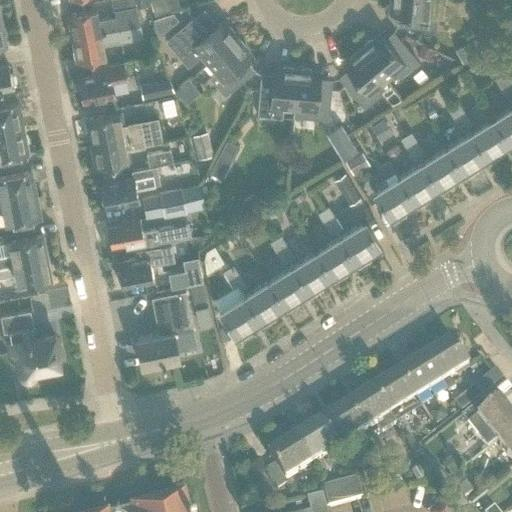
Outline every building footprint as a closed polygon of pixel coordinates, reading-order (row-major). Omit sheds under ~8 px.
[(69,25),(71,27),(73,37),(139,25),(135,6),(133,0),(111,0),(115,16),(99,20),(96,8),(68,14),(69,17),(68,19),(69,25)] [(390,0),(390,2),(392,4),(391,12),(404,13),(402,26),(435,29),(437,17),(440,18),(442,0),(390,0)] [(501,12),(511,32),(511,6),(501,12)] [(501,12),(490,17),(501,38),(511,32),(501,12)] [(222,21),(212,29),(199,13),(168,40),(188,64),(201,53),(208,62),(238,37),(230,27),(227,27),(222,21)] [(140,25),(139,25),(73,37),(75,48),(74,50),(75,56),(77,58),(77,61),(106,56),(103,44),(143,37),(140,25)] [(387,44),(380,35),(374,40),(371,40),(361,48),(385,78),(395,70),(401,76),(418,62),(397,36),(387,44)] [(478,36),(455,50),(463,62),(485,48),(478,36)] [(210,77),(225,95),(250,73),(242,64),(251,56),(246,50),(247,47),(238,37),(208,62),(216,72),(210,77)] [(376,86),(385,78),(361,48),(351,56),(350,59),(344,64),(352,74),(343,82),(364,107),(381,92),(376,86)] [(104,64),(105,72),(79,77),(83,101),(113,95),(111,83),(127,80),(123,61),(104,64)] [(0,89),(13,87),(12,84),(15,81),(14,75),(10,72),(8,64),(0,65),(0,89)] [(281,106),(294,107),(297,68),(284,67),(282,69),(274,68),(273,80),(261,79),(258,112),(281,114),(281,106)] [(319,84),(320,72),(312,71),(310,69),(297,68),(294,107),(306,108),(306,116),(328,118),(331,85),(319,84)] [(496,79),(503,90),(511,84),(511,81),(507,73),(496,79)] [(157,92),(173,88),(169,76),(154,79),(157,92)] [(154,79),(140,82),(143,95),(157,92),(154,79)] [(511,84),(503,90),(509,101),(511,99),(511,84)] [(448,109),(455,119),(466,113),(459,102),(448,109)] [(0,129),(22,125),(18,103),(0,105),(0,129)] [(511,106),(494,118),(509,142),(511,147),(511,146),(511,106)] [(143,135),(145,145),(163,142),(158,118),(140,121),(122,125),(119,111),(87,118),(92,145),(143,135)] [(472,123),(466,113),(455,119),(461,130),(472,123)] [(470,133),(485,157),(488,162),(501,153),(498,149),(509,142),(494,118),(470,133)] [(26,124),(22,125),(0,129),(0,158),(28,154),(23,129),(26,128),(26,124)] [(340,125),(326,133),(343,160),(357,151),(347,136),(340,125)] [(400,138),(407,149),(418,142),(411,131),(400,138)] [(192,135),(198,159),(213,155),(207,132),(192,135)] [(446,147),(461,172),(464,176),(477,168),(475,164),(485,157),(470,133),(446,147)] [(145,146),(145,145),(143,135),(92,145),(96,168),(129,161),(126,148),(131,147),(132,148),(145,146)] [(210,173),(223,180),(240,146),(227,139),(226,141),(211,170),(210,173)] [(418,142),(407,149),(414,160),(425,153),(418,142)] [(422,162),(437,187),(440,191),(453,183),(451,179),(461,172),(446,147),(422,162)] [(170,148),(147,153),(149,166),(173,161),(170,148)] [(378,166),(385,178),(395,171),(396,171),(389,159),(378,166)] [(398,177),(414,201),(416,206),(430,198),(427,193),(437,187),(422,162),(398,177)] [(132,170),(134,177),(101,183),(104,194),(102,196),(103,202),(106,204),(106,207),(138,200),(136,187),(161,182),(157,165),(132,170)] [(0,200),(36,194),(31,171),(0,176),(0,200)] [(406,213),(403,208),(414,201),(398,177),(395,171),(385,178),(389,183),(374,192),(389,217),(390,216),(392,221),(406,213)] [(334,180),(349,205),(360,198),(345,173),(334,180)] [(181,187),(159,191),(162,204),(183,199),(181,187)] [(254,192),(242,200),(250,212),(263,204),(254,192)] [(0,200),(0,210),(3,210),(6,224),(40,218),(36,194),(0,200)] [(162,204),(164,216),(186,212),(183,199),(162,204)] [(318,213),(324,224),(335,217),(329,206),(318,213)] [(142,231),(139,216),(120,220),(120,222),(108,225),(112,246),(144,240),(145,247),(176,241),(172,225),(142,231)] [(335,217),(324,224),(331,234),(342,227),(335,217)] [(340,237),(355,261),(358,266),(371,257),(368,253),(379,246),(364,222),(340,237)] [(6,254),(0,254),(0,265),(48,257),(43,234),(9,241),(11,255),(6,256),(6,254)] [(270,242),(277,253),(288,246),(281,235),(270,242)] [(331,276),(334,280),(347,272),(344,268),(355,261),(340,237),(316,251),(331,276)] [(151,265),(174,260),(171,243),(135,250),(136,257),(128,258),(128,260),(117,262),(119,270),(117,273),(118,281),(121,283),(122,285),(154,279),(151,265)] [(288,246),(277,253),(283,263),(294,257),(288,246)] [(316,251),(304,258),(292,266),(307,291),(310,295),(323,287),(321,282),(331,276),(316,251)] [(0,265),(0,277),(9,276),(8,273),(16,272),(18,286),(52,280),(48,257),(0,265)] [(177,285),(202,280),(197,258),(173,263),(177,285)] [(223,271),(229,282),(240,276),(234,265),(223,271)] [(307,291),(292,266),(268,281),(283,305),(286,310),(299,302),(297,297),(307,291)] [(229,282),(235,293),(246,287),(240,276),(229,282)] [(260,320),(262,325),(276,316),(273,312),(283,305),(268,281),(245,296),(260,320)] [(202,282),(190,284),(196,316),(208,314),(206,299),(205,299),(202,282)] [(176,341),(195,338),(186,290),(152,297),(152,298),(155,298),(162,333),(136,338),(142,366),(162,362),(163,365),(166,364),(165,361),(178,358),(178,359),(179,359),(176,341)] [(245,296),(220,311),(235,335),(236,335),(238,339),(252,331),(249,327),(260,320),(245,296)] [(4,332),(8,332),(12,353),(15,352),(20,373),(21,373),(22,376),(24,378),(27,380),(31,379),(34,377),(35,372),(35,370),(59,364),(56,351),(58,350),(55,336),(31,341),(28,327),(33,326),(29,309),(0,315),(4,332)] [(222,329),(219,331),(222,343),(228,339),(222,329)] [(438,347),(425,355),(441,382),(447,391),(454,386),(448,378),(468,365),(451,339),(438,347)] [(401,375),(416,398),(441,382),(425,355),(411,364),(413,367),(401,375)] [(373,388),(395,423),(421,407),(416,398),(401,375),(399,371),(385,380),(373,388)] [(476,386),(456,402),(463,411),(482,395),(476,386)] [(349,407),(364,430),(375,423),(381,432),(395,423),(373,388),(360,396),(362,399),(349,407)] [(497,441),(511,428),(511,420),(507,414),(509,412),(499,399),(490,406),(484,398),(461,416),(468,424),(488,448),(497,441)] [(364,430),(349,407),(347,404),(333,412),(335,416),(322,424),(337,447),(364,430)] [(309,432),(296,440),(311,463),(337,447),(322,424),(320,420),(306,429),(309,432)] [(511,428),(497,441),(511,460),(511,428)] [(285,479),(311,463),(296,440),(294,436),(268,453),(274,464),(265,469),(278,489),(287,483),(285,479)] [(419,468),(411,472),(417,483),(425,479),(419,468)] [(328,507),(362,498),(357,478),(323,487),(328,507)] [(459,489),(457,490),(464,499),(466,498),(474,492),(467,483),(459,489)] [(327,511),(323,494),(307,498),(310,511),(327,511)] [(186,511),(183,498),(129,511),(186,511)]
